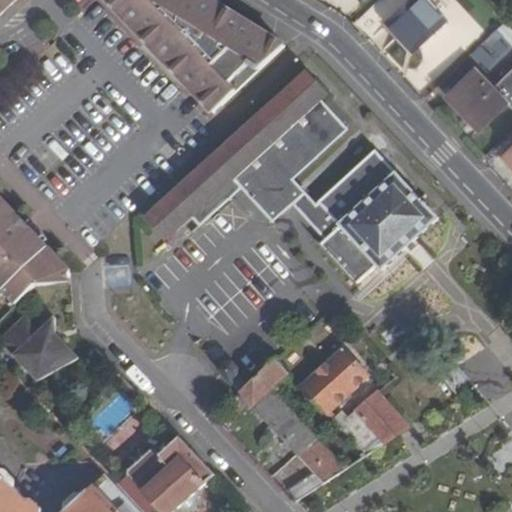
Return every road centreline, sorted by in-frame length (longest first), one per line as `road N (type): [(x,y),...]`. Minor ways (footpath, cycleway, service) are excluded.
road 1 (residential): [(276,0),(338,37),(511,223)]
road 2 (residential): [(90,267),(100,316),(278,511)]
